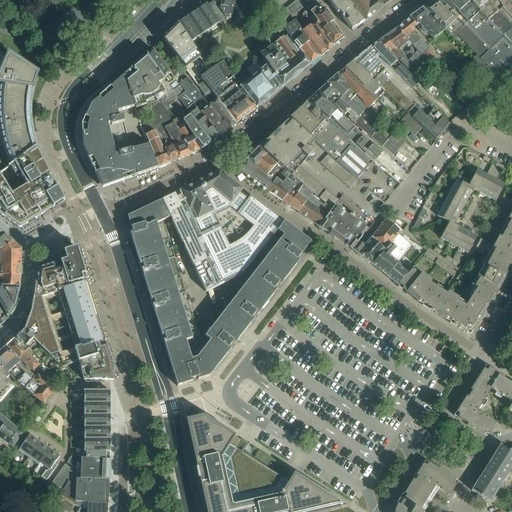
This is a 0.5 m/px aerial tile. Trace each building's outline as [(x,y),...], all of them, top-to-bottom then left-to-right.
[(230,19),(236,0),(212,0),(212,1),(206,5),(219,23),(225,19),(226,20),(230,19)] [(285,9),(292,17),(303,8),(296,0),(285,9)] [(364,22),(350,1),(348,0),(327,0),(338,15),(339,13),(351,30),(364,22)] [(384,5),(380,0),(372,0),(371,1),(370,0),(350,0),(350,1),(364,22),(384,7),(383,6),(384,5)] [(460,24),(437,0),(435,0),(422,9),(444,31),(448,36),(453,31),(476,55),(472,60),(475,63),(489,52),(472,35),(467,29),(464,26),(461,23),(460,24)] [(488,20),(480,12),(468,0),(439,0),(452,13),(455,10),(468,23),(464,26),(467,29),(472,35),(489,52),(475,63),(492,81),(497,77),(500,80),(511,68),(511,45),(510,43),(504,37),(488,20)] [(468,0),(480,12),(488,20),(504,37),(510,43),(511,45),(511,25),(498,11),(493,5),(487,0),(468,0)] [(316,8),(319,6),(315,1),(315,2),(306,8),(310,13),(316,8)] [(219,23),(206,5),(187,18),(177,24),(190,43),(219,23)] [(343,38),(332,23),(334,21),(324,8),(319,12),(316,8),(310,13),(313,17),(322,29),(324,32),(334,45),(338,42),(341,40),(343,38)] [(444,31),(422,9),(409,18),(409,19),(415,26),(420,31),(423,29),(434,40),(444,31)] [(322,29),(313,17),(311,18),(306,11),(300,15),(303,18),(307,24),(327,51),(333,46),(334,45),(324,32),(322,29)] [(303,18),(295,23),(302,32),(320,57),(327,51),(307,24),(303,18)] [(453,77),(411,29),(415,26),(409,19),(404,23),(397,28),(395,30),(423,61),(435,75),(444,85),(453,77)] [(295,23),(294,21),(284,28),(310,65),(320,57),(302,32),(295,23)] [(196,52),(190,43),(177,24),(167,34),(163,38),(162,39),(181,64),(182,63),(195,53),(196,53),(196,52)] [(310,65),(284,28),(283,28),(283,29),(256,47),(260,54),(268,65),(283,86),(310,65)] [(423,61),(395,30),(386,36),(417,67),(423,61)] [(417,67),(386,36),(380,41),(384,45),(387,49),(409,71),(410,70),(412,72),(417,67)] [(387,49),(384,45),(380,41),(378,43),(378,42),(371,47),(371,48),(379,56),(412,89),(417,83),(386,50),(387,49)] [(379,56),(371,48),(370,49),(366,52),(354,61),(354,62),(371,80),(373,81),(381,74),(385,69),(375,59),(379,56)] [(152,50),(147,56),(158,71),(168,84),(175,79),(165,66),(152,50)] [(11,165),(36,146),(35,144),(35,142),(34,139),(33,136),(32,132),(31,129),(31,125),(30,122),(30,118),(30,115),(30,111),(30,108),(30,104),(30,100),(31,97),(32,94),(32,90),(33,86),(34,83),(36,80),(37,77),(8,56),(0,51),(0,151),(6,153),(7,156),(8,159),(10,162),(11,165)] [(147,56),(124,74),(126,79),(130,91),(135,107),(136,109),(145,106),(147,109),(159,101),(161,104),(174,94),(175,94),(173,91),(168,84),(158,71),(147,56)] [(223,61),(194,82),(204,95),(211,90),(217,99),(235,124),(236,124),(255,109),(256,108),(240,87),(233,77),(234,76),(223,61)] [(371,80),(354,62),(353,62),(345,68),(377,99),(384,92),(381,89),(373,81),(371,80)] [(257,108),(278,91),(283,86),(268,65),(261,70),(256,63),(247,70),(252,77),(246,82),(240,72),(234,76),(233,77),(240,87),(256,108),(257,108)] [(434,85),(417,67),(412,72),(411,73),(427,91),(434,85)] [(377,99),(345,68),(336,76),(363,102),(361,104),(366,108),(368,109),(377,99)] [(90,105),(81,124),(82,147),(102,188),(110,186),(116,184),(126,180),(137,176),(159,168),(150,145),(131,150),(118,153),(119,155),(115,156),(107,125),(110,123),(111,126),(123,123),(121,117),(117,117),(116,112),(135,107),(130,91),(126,79),(124,74),(124,75),(110,87),(90,105)] [(388,81),(381,74),(373,81),(381,89),(388,81)] [(363,102),(336,76),(335,77),(334,78),(329,82),(326,85),(342,98),(339,101),(349,110),(359,117),(366,108),(361,104),(363,102)] [(209,106),(209,105),(208,106),(188,78),(180,84),(179,85),(180,86),(185,92),(197,109),(200,113),(219,137),(228,130),(229,129),(223,121),(222,122),(209,106)] [(393,85),(388,81),(381,89),(384,92),(385,93),(393,85)] [(342,98),(326,85),(319,91),(318,93),(326,101),(327,99),(334,106),(344,116),(347,113),(349,110),(339,101),(342,98)] [(397,89),(393,85),(385,93),(389,97),(397,89)] [(180,86),(173,91),(175,94),(174,94),(178,99),(190,115),(197,109),(185,92),(180,86)] [(401,93),(397,89),(389,97),(393,101),(401,93)] [(326,101),(318,93),(306,104),(317,114),(319,112),(328,120),(331,117),(348,134),(354,128),(336,111),(333,107),(326,101)] [(405,97),(401,93),(393,101),(397,105),(405,97)] [(186,127),(179,117),(176,113),(174,115),(170,108),(168,106),(173,103),(178,99),(174,94),(161,104),(174,124),(191,155),(192,154),(193,153),(198,151),(200,150),(201,150),(190,133),(186,127)] [(409,101),(405,97),(397,105),(402,109),(409,101)] [(457,97),(453,101),(461,109),(465,105),(457,97)] [(235,124),(217,99),(210,104),(229,129),(235,124)] [(159,101),(147,109),(152,121),(162,146),(168,143),(171,146),(171,147),(171,146),(177,160),(191,155),(174,124),(161,104),(159,101)] [(413,105),(409,101),(402,109),(406,113),(413,105)] [(328,120),(319,112),(317,114),(306,104),(289,119),(309,138),(313,142),(335,161),(356,179),(372,162),(366,156),(364,154),(352,143),(328,120)] [(418,109),(413,105),(406,113),(407,114),(410,117),(418,109)] [(212,143),(193,118),(192,118),(190,120),(182,109),(176,113),(179,117),(186,127),(190,133),(201,150),(210,144),(212,143)] [(219,137),(200,113),(197,109),(190,115),(193,118),(212,143),(218,137),(219,137)] [(422,113),(418,109),(410,117),(414,121),(422,113)] [(405,141),(394,131),(394,132),(383,122),(382,122),(376,130),(359,117),(349,110),(347,113),(350,116),(348,118),(354,125),(370,138),(393,156),(405,141)] [(399,125),(385,113),(380,120),(382,122),(383,122),(394,132),(394,131),(399,125)] [(426,117),(422,113),(414,121),(418,125),(426,117)] [(410,117),(407,114),(400,122),(415,136),(422,128),(418,125),(414,121),(410,117)] [(430,121),(426,117),(418,125),(422,128),(423,129),(430,121)] [(449,124),(441,117),(434,125),(427,133),(435,141),(443,132),(449,124)] [(309,138),(289,119),(268,139),(266,142),(265,142),(259,148),(258,149),(277,164),(276,164),(283,169),(284,170),(288,173),(287,173),(291,176),(299,166),(312,152),(308,148),(313,142),(309,138)] [(152,121),(141,125),(150,145),(159,168),(169,164),(162,146),(152,121)] [(434,125),(430,121),(423,129),(427,133),(434,125)] [(377,159),(383,152),(369,140),(363,135),(355,143),(365,152),(364,154),(366,156),(372,162),(376,158),(377,159)] [(177,160),(171,146),(171,147),(171,146),(168,143),(162,146),(169,164),(177,160)] [(0,214),(13,224),(19,229),(64,202),(48,170),(41,157),(37,148),(36,146),(11,165),(1,173),(0,173),(0,214)] [(277,164),(258,149),(254,153),(254,152),(252,155),(249,158),(247,160),(271,182),(270,183),(272,185),(283,169),(276,164),(277,164)] [(323,167),(331,159),(327,155),(319,163),(323,167)] [(335,162),(331,159),(323,167),(328,170),(335,162)] [(271,182),(247,160),(240,166),(238,169),(252,180),(261,187),(268,192),(272,185),(270,183),(271,182)] [(339,166),(335,162),(328,170),(332,174),(339,166)] [(1,165),(1,173),(11,165),(1,164),(1,165)] [(303,170),(299,166),(291,176),(292,177),(295,179),(303,170)] [(343,169),(339,166),(332,174),(336,178),(343,169)] [(299,183),(295,179),(292,177),(291,176),(287,173),(288,173),(284,170),(283,169),(272,185),(268,192),(269,192),(300,214),(312,196),(311,195),(312,194),(308,190),(303,186),(299,183)] [(348,173),(343,169),(336,178),(340,181),(348,173)] [(307,173),(303,170),(295,179),(299,183),(307,173)] [(477,192),(486,175),(476,170),(468,186),(473,189),(473,190),(477,192)] [(242,275),(249,267),(284,221),(250,196),(248,199),(240,192),(242,189),(219,171),(205,178),(193,184),(179,192),(181,195),(176,197),(175,194),(162,200),(164,203),(163,203),(170,217),(205,292),(242,275)] [(311,177),(307,173),(299,183),(303,186),(311,177)] [(352,176),(348,173),(340,181),(345,185),(352,176)] [(486,197),(495,180),(486,175),(477,192),(486,197)] [(356,180),(352,176),(345,185),(349,188),(356,180)] [(315,180),(311,177),(303,186),(308,190),(315,180)] [(312,193),(320,184),(315,180),(308,190),(312,194),(313,193),(312,193)] [(473,189),(468,186),(456,180),(451,190),(468,198),(473,190),(473,189)] [(495,202),(504,185),(495,180),(486,197),(495,202)] [(324,188),(320,184),(312,193),(313,193),(316,196),(324,188)] [(323,201),(330,193),(326,189),(318,198),(323,201)] [(463,207),(468,198),(451,190),(447,198),(463,207)] [(326,206),(334,196),(330,193),(323,201),(324,203),(324,204),(326,206)] [(510,209),(511,206),(511,199),(504,195),(499,203),(510,209)] [(326,206),(324,204),(323,205),(312,196),(300,214),(319,227),(326,217),(319,211),(323,207),(329,212),(331,210),(326,206)] [(338,200),(334,196),(326,206),(331,210),(334,206),(334,205),(338,200)] [(463,207),(447,198),(442,208),(459,216),(463,207)] [(335,239),(353,213),(346,214),(344,213),(343,215),(340,212),(341,211),(339,209),(334,206),(331,210),(329,212),(326,217),(319,227),(333,238),(334,240),(335,239)] [(423,221),(427,208),(422,207),(418,219),(423,221)] [(459,216),(442,208),(437,217),(448,223),(454,226),(454,225),(459,216)] [(511,211),(503,228),(511,233),(511,211)] [(355,221),(353,213),(335,239),(334,240),(334,241),(337,240),(351,250),(358,242),(362,237),(361,236),(367,229),(362,226),(360,225),(359,226),(356,224),(357,222),(355,221)] [(372,266),(398,235),(401,232),(385,219),(364,246),(361,244),(358,242),(351,250),(355,253),(358,255),(371,265),(372,266)] [(175,257),(164,220),(156,224),(146,227),(145,224),(129,229),(130,235),(132,239),(132,241),(146,287),(157,322),(164,343),(177,386),(209,377),(238,340),(227,331),(230,327),(232,324),(243,333),(254,319),(277,289),(296,265),(303,256),(301,254),(310,242),(284,221),(249,267),(242,275),(225,297),(223,300),(215,310),(223,317),(217,324),(209,318),(201,328),(200,329),(200,330),(197,327),(192,311),(181,276),(175,257)] [(449,244),(458,227),(454,225),(454,226),(448,223),(440,239),(449,244)] [(459,249),(467,232),(458,227),(449,244),(459,249)] [(511,265),(511,263),(511,233),(503,228),(488,257),(508,268),(510,264),(511,265)] [(468,254),(477,237),(467,232),(459,249),(468,254)] [(398,235),(372,266),(386,277),(396,265),(410,247),(410,246),(402,239),(404,236),(400,233),(398,235)] [(0,249),(13,242),(5,236),(0,239),(0,249)] [(487,254),(492,245),(480,239),(475,247),(487,254)] [(0,266),(21,265),(21,249),(13,242),(0,249),(0,266)] [(48,355),(62,368),(79,363),(79,364),(81,372),(84,381),(86,381),(102,381),(114,381),(114,367),(76,248),(57,254),(61,264),(56,265),(56,264),(38,269),(36,284),(35,284),(33,297),(31,311),(25,329),(23,330),(22,330),(19,333),(17,335),(18,336),(16,338),(25,347),(29,343),(32,340),(36,343),(42,349),(41,350),(47,356),(48,355)] [(432,262),(436,258),(427,251),(423,256),(432,262)] [(498,289),(507,272),(506,272),(508,268),(488,257),(477,277),(479,279),(474,287),(476,289),(476,290),(491,297),(493,294),(495,295),(498,289)] [(473,260),(469,258),(463,270),(466,272),(473,260)] [(457,274),(437,259),(434,264),(454,278),(457,274)] [(0,275),(20,276),(21,265),(0,266),(0,275)] [(407,274),(396,265),(386,277),(397,286),(407,274)] [(408,294),(424,275),(421,273),(419,275),(411,269),(407,274),(397,286),(408,294)] [(19,287),(20,276),(0,275),(0,284),(1,286),(19,288),(19,287)] [(441,290),(430,283),(431,281),(424,275),(408,294),(419,303),(429,309),(441,290)] [(1,286),(0,284),(0,304),(8,317),(14,307),(1,286)] [(14,306),(19,288),(1,286),(14,307),(14,306)] [(466,306),(458,301),(459,299),(448,292),(447,294),(441,290),(429,309),(454,325),(466,306)] [(469,335),(490,302),(489,301),(491,297),(476,290),(466,306),(454,325),(469,335)] [(14,340),(5,348),(32,371),(45,381),(52,374),(35,357),(25,347),(16,338),(14,340)] [(32,371),(5,348),(0,352),(0,367),(10,376),(24,388),(36,399),(44,405),(55,390),(45,381),(32,371)] [(0,408),(17,389),(9,383),(6,380),(10,376),(0,367),(0,408)] [(511,382),(510,384),(503,379),(504,378),(488,368),(487,370),(485,370),(483,369),(470,390),(471,391),(467,398),(466,397),(456,413),(458,414),(458,416),(457,418),(467,425),(466,425),(472,429),(473,428),(483,435),(484,433),(486,432),(489,434),(496,423),(477,411),(491,390),(511,403),(508,410),(511,412),(511,382)] [(84,448),(81,448),(81,458),(109,459),(110,459),(109,459),(109,452),(110,452),(110,402),(110,391),(84,391),(84,448)] [(22,433),(0,414),(0,439),(12,448),(16,443),(17,444),(23,436),(21,435),(22,433)] [(326,511),(347,507),(294,473),(290,471),(287,469),(283,475),(276,470),(280,464),(270,458),(267,464),(255,457),(259,451),(240,439),(235,436),(203,416),(186,420),(195,462),(196,465),(200,485),(201,488),(206,511),(326,511)] [(29,435),(18,451),(28,458),(40,442),(29,435)] [(40,442),(28,458),(38,465),(40,463),(39,463),(49,449),(40,442)] [(489,503),(511,466),(511,452),(500,445),(471,491),(477,495),(475,498),(479,501),(482,498),(489,503)] [(49,449),(39,463),(40,463),(47,469),(41,477),(46,480),(52,473),(57,466),(57,465),(56,465),(54,463),(59,457),(49,449)] [(270,458),(259,451),(255,457),(267,464),(270,458)] [(74,453),(67,462),(75,468),(76,469),(80,463),(80,473),(80,477),(80,479),(109,481),(109,480),(109,479),(109,475),(109,474),(110,465),(110,460),(110,459),(109,459),(81,458),(74,453)] [(393,511),(419,511),(422,508),(422,506),(435,487),(438,489),(449,496),(456,485),(454,484),(453,482),(455,480),(444,473),(445,472),(439,469),(438,470),(428,463),(426,466),(425,466),(423,464),(403,494),(397,504),(395,508),(393,511)] [(287,469),(280,464),(276,470),(283,475),(287,469)] [(58,474),(51,483),(63,491),(68,481),(75,485),(76,479),(75,479),(75,476),(79,476),(80,479),(80,477),(71,469),(65,465),(58,474)] [(108,503),(109,487),(109,486),(108,486),(109,481),(80,479),(79,476),(75,476),(75,479),(76,479),(75,485),(68,481),(63,491),(65,492),(63,496),(75,504),(75,502),(108,503)] [(107,511),(108,503),(75,502),(75,504),(80,508),(76,511),(107,511)]
